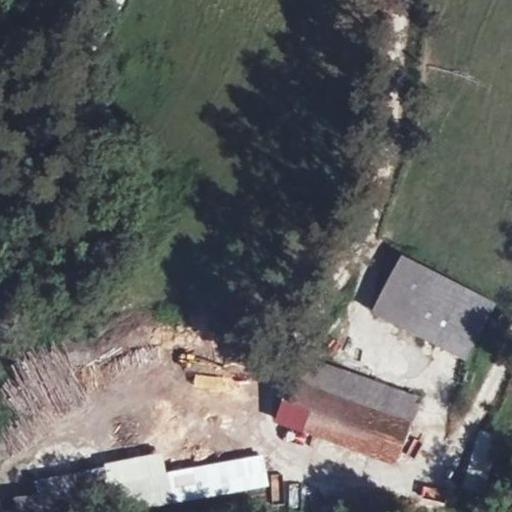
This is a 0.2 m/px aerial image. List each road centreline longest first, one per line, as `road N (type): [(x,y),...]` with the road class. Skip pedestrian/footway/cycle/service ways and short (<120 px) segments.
road 1 (track): [(511,348),(467,437),(417,481),(353,478),(289,459),(271,441),(263,413),(269,393),(356,257),(379,174),(406,0)]
road 2 (track): [(112,0),(75,63),(0,150)]
